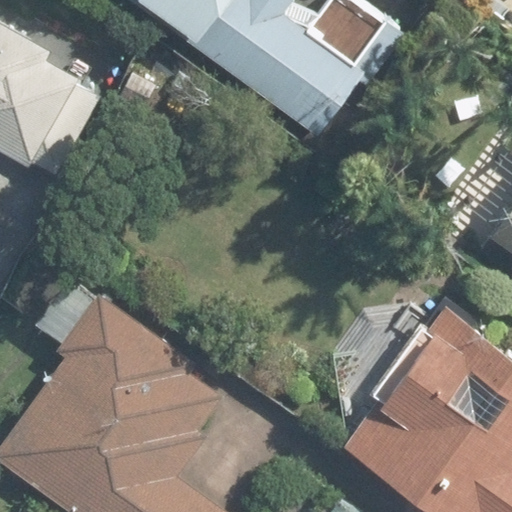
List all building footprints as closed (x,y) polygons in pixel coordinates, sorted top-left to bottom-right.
[(0,0),(0,131),(41,153),(89,65),(58,48),(65,36),(0,0)] [(146,0),(326,128),(371,65),(292,9),(298,0),(146,0)] [(511,211),(502,225),(511,232),(511,211)] [(2,450),(86,511),(243,511),(187,471),(216,431),(207,424),(231,391),(197,366),(203,358),(105,286),(63,344),(74,352),(2,450)] [(391,385),(353,435),(458,511),(511,511),(511,335),(460,302),(446,323),(436,315),(386,382),(391,385)]
